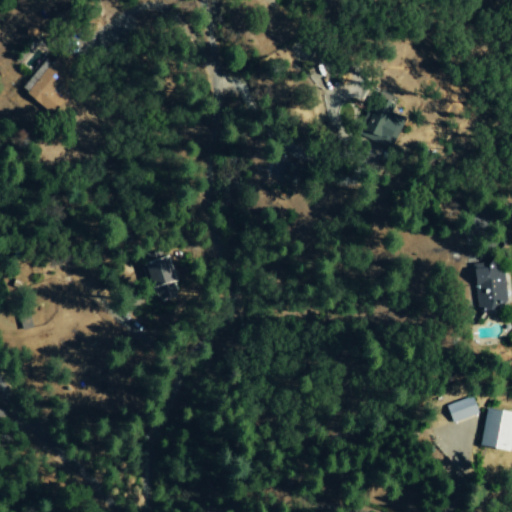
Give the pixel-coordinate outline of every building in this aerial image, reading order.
[(42,61),(19,90),(50,117),(76,85),(42,61)] [(367,93),(407,109),(387,151),(348,132),(367,93)] [(141,259),(155,302),(184,293),(169,250),(141,259)] [(468,266),(473,316),(510,312),(501,262),(468,266)] [(18,319),(19,330),(30,328),(28,318),(18,319)] [(439,407),(447,427),(475,416),(468,397),(439,407)] [(480,410),(473,448),(503,454),(511,415),(480,410)]
